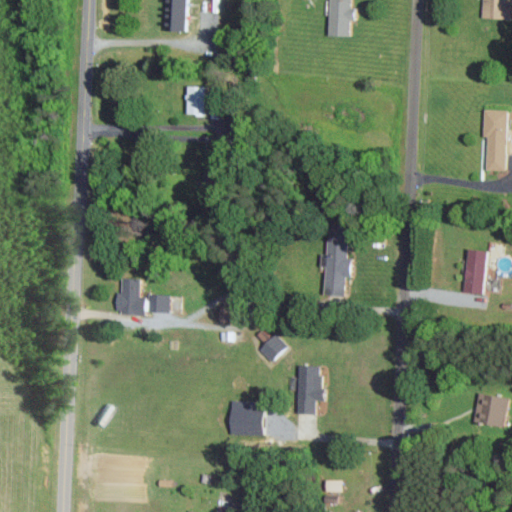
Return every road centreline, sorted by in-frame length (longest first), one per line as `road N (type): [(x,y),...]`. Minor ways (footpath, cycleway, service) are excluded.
road 1 (residential): [(64,511),(88,0)]
road 2 (residential): [(393,511),(416,0)]
